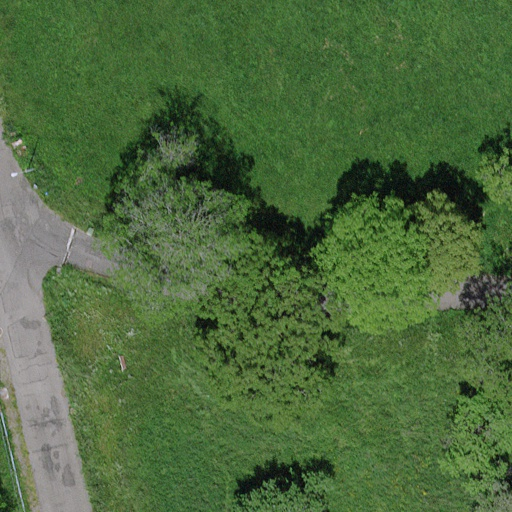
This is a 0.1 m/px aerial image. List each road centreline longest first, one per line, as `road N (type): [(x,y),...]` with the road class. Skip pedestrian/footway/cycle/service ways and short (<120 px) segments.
road 1 (unclassified): [(511,298),(290,305),(4,230)]
road 2 (unclassified): [(4,230),(68,511)]
